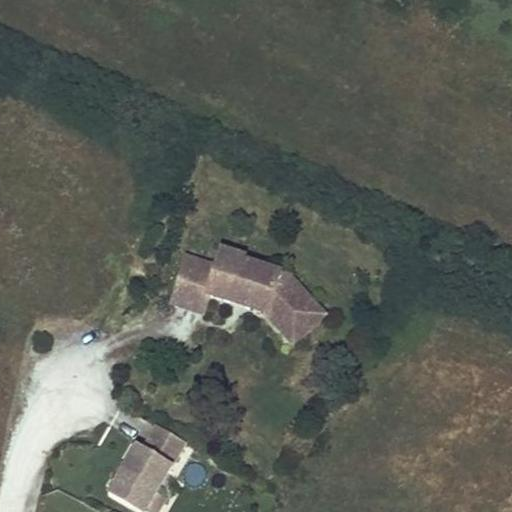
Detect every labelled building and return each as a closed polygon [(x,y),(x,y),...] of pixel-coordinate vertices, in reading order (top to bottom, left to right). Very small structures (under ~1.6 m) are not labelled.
[(238,275),(242,262),(243,258),(222,251),(217,269),(238,275)] [(292,344),(324,316),(289,277),(242,262),(238,275),(217,269),(187,259),(173,305),(203,314),(209,296),(230,303),(231,297),(248,303),(246,309),(266,315),(292,344)] [(246,309),(248,303),(231,297),(230,303),(246,309)] [(108,496),(136,511),(145,511),(156,495),(186,444),(157,427),(144,450),(138,446),(108,496)] [(145,511),(156,511),(164,500),(156,495),(145,511)]
